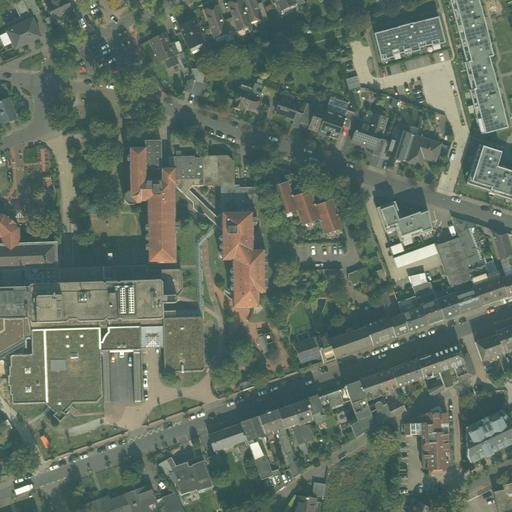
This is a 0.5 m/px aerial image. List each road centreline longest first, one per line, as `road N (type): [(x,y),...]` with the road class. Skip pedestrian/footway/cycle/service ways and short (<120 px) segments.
road 1 (tertiary): [(48,477),(462,328)]
road 2 (residential): [(43,80),(175,110),(443,202)]
road 3 (residential): [(462,328),(481,377),(380,428),(290,486),(273,506)]
road 4 (residential): [(443,202),(462,143),(436,70),(373,87),(355,43)]
road 5 (residential): [(43,80),(61,52),(171,0)]
